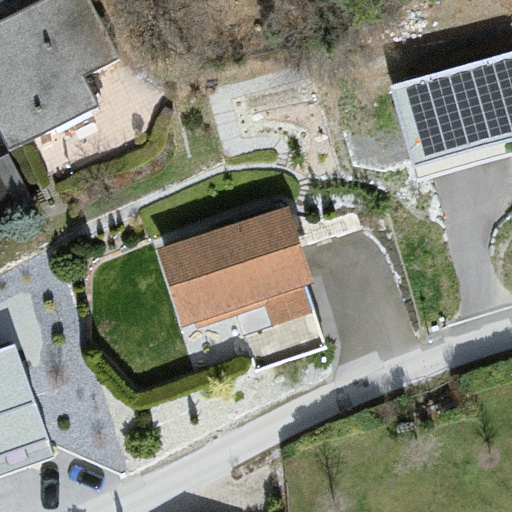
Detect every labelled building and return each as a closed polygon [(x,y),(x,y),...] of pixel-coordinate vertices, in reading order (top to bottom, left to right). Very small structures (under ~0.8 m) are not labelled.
[(96,0),(59,0),(0,27),(0,163),(96,119),(82,88),(128,67),(96,0)] [(511,135),(511,52),(392,86),(414,163),(511,135)] [(11,165),(0,170),(0,237),(37,220),(11,165)] [(281,209),(146,257),(176,343),(312,295),(281,209)] [(0,455),(48,438),(14,347),(0,351),(0,455)]
